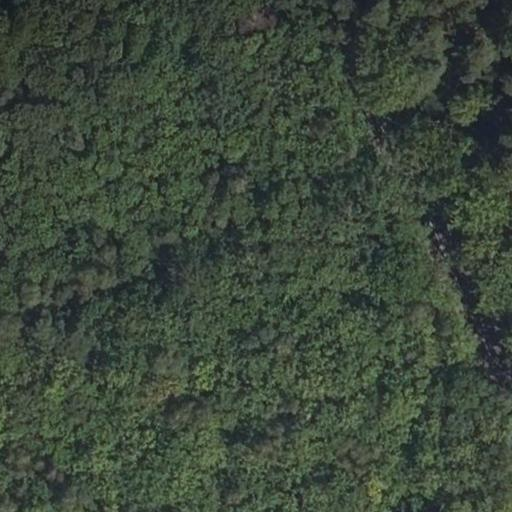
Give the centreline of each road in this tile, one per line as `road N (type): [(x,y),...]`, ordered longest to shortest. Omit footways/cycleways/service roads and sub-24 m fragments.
road 1 (track): [(0,405),(240,284),(359,270),(426,302),(511,442)]
road 2 (secondary): [(287,0),(377,144),(511,423)]
road 3 (track): [(511,217),(377,144)]
